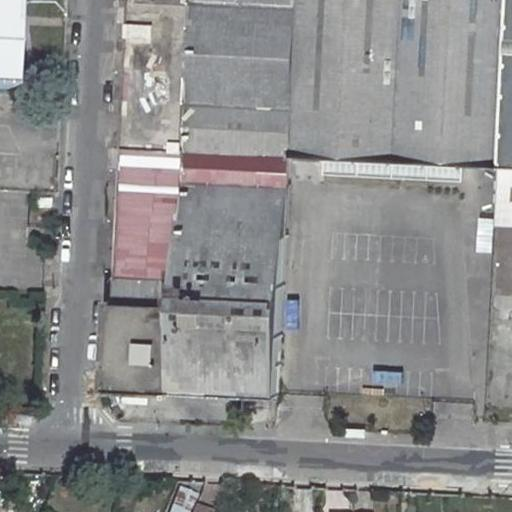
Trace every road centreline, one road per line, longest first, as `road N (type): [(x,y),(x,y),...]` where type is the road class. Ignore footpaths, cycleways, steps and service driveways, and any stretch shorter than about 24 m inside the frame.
road 1 (residential): [(69,447),(90,0)]
road 2 (residential): [(69,447),(125,443),(511,465)]
